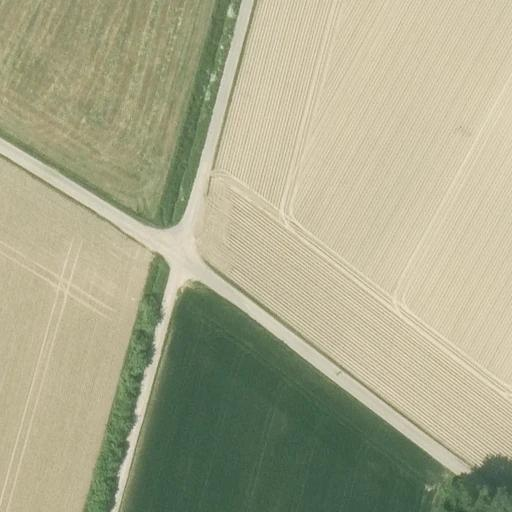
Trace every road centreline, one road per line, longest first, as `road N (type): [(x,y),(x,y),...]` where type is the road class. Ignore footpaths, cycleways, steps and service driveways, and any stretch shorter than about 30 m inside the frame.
road 1 (track): [(180,259),(511,511)]
road 2 (track): [(180,259),(249,0)]
road 3 (track): [(111,511),(180,259)]
road 4 (track): [(0,150),(180,259)]
